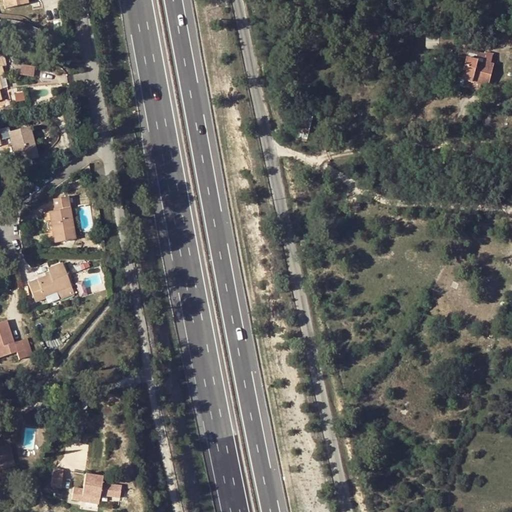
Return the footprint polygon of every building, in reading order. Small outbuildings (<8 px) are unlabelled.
[(3,0),(5,8),(28,3),(27,0),(3,0)] [(467,57),(461,79),(480,84),(488,86),(493,63),(491,62),(482,60),(484,53),(460,48),(458,55),(467,57)] [(493,53),(485,51),(484,53),(482,60),(491,62),(493,53)] [(480,84),(461,79),(460,86),(479,91),(480,84)] [(298,131),(309,133),(313,115),(303,113),(298,131)] [(25,154),(27,160),(37,157),(29,127),(9,132),(8,127),(0,129),(0,145),(0,144),(0,139),(10,138),(15,156),(18,156),(25,154)] [(309,133),(298,131),(296,139),(307,141),(309,133)] [(49,212),(56,243),(75,239),(67,197),(53,199),(55,211),(49,212)] [(62,263),(49,268),(50,271),(51,274),(46,276),(28,283),(36,302),(45,298),(45,297),(57,292),(72,286),(62,263)] [(57,292),(60,299),(75,294),(72,286),(57,292)] [(0,357),(17,351),(19,360),(28,357),(22,340),(14,342),(6,320),(0,322),(0,357)] [(22,340),(28,357),(33,355),(27,338),(22,340)] [(2,398),(0,411),(9,412),(11,400),(2,398)] [(0,469),(14,466),(9,444),(0,446),(0,469)] [(54,469),(56,487),(67,486),(65,468),(54,469)] [(85,474),(82,496),(99,499),(102,477),(85,474)] [(102,495),(119,498),(120,487),(105,483),(102,495)]
